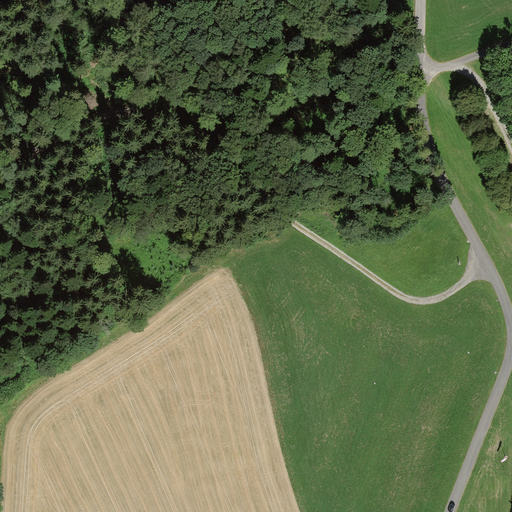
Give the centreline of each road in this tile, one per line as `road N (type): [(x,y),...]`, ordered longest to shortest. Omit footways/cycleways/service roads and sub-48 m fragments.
road 1 (track): [(0,185),(96,119),(131,109),(164,116),(188,125),(294,219),(408,298)]
road 2 (unclassified): [(421,0),(420,113),(446,191),(511,313)]
road 3 (unclassified): [(511,351),(452,511)]
road 4 (track): [(131,109),(76,86),(0,72)]
